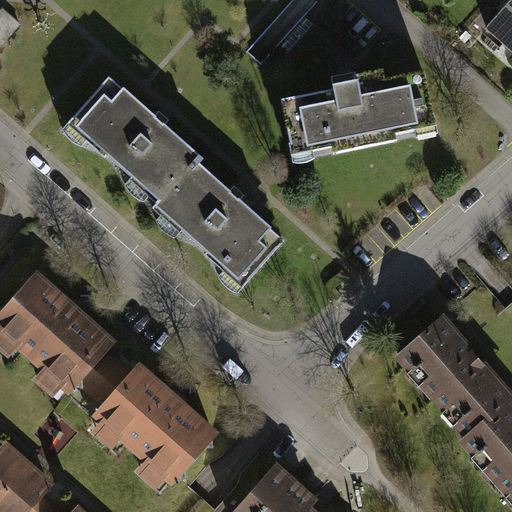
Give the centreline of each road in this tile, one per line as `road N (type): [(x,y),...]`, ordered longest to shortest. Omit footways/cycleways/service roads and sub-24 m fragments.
road 1 (residential): [(275,393),(0,148)]
road 2 (residential): [(511,191),(275,393)]
